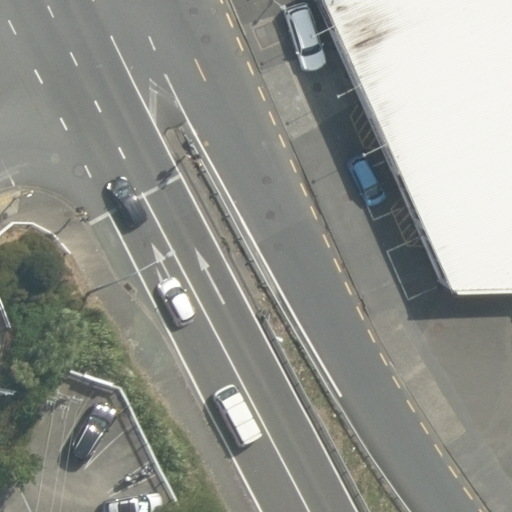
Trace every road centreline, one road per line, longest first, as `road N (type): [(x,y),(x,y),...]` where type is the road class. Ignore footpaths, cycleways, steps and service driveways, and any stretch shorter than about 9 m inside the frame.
road 1 (trunk): [(134,0),(241,146),(372,411),(442,511)]
road 2 (trunk): [(310,511),(144,190),(88,0)]
